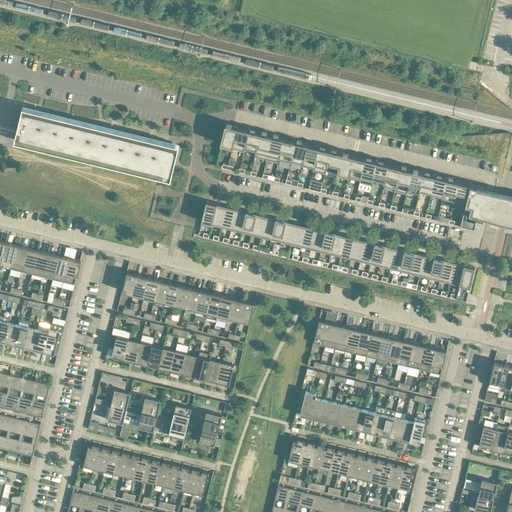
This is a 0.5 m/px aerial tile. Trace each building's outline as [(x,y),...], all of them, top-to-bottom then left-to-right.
[(166,173),(170,157),(172,147),(170,147),(171,143),(162,141),(161,144),(155,143),(156,139),(145,137),(144,140),(139,139),(139,135),(129,133),(128,136),(122,135),(123,131),(112,129),(111,132),(106,131),(106,127),(96,125),(95,128),(89,127),(90,123),(79,121),(78,124),(73,123),(73,119),(63,117),(62,120),(56,119),(57,115),(46,113),(45,116),(22,111),(16,136),(166,173)] [(237,127),(231,125),(232,123),(227,122),(227,124),(225,124),(221,143),(232,146),(232,149),(237,127)] [(232,149),(244,152),(244,149),(249,130),(237,127),(232,149)] [(249,130),(244,149),(256,152),(261,132),(255,131),(255,129),(251,128),(250,130),(249,130)] [(255,157),(267,159),(272,135),(266,134),(267,132),(262,131),(262,133),(261,132),(256,152),(255,157)] [(267,159),(278,162),(284,138),(278,137),(279,135),(274,134),(274,136),(272,135),(267,159)] [(279,160),(290,163),(296,141),(291,140),(284,138),(278,162),(279,162),(279,160)] [(302,166),(307,144),(301,142),(302,140),(297,139),(297,141),(296,141),(290,163),(291,163),(291,161),(302,163),(302,166)] [(302,166),(313,168),(319,147),(312,145),(307,144),(302,166)] [(313,168),(313,171),(325,174),(326,169),(331,150),(325,148),(325,146),(321,145),(320,147),(319,147),(313,168)] [(326,169),(338,172),(342,152),(336,151),(337,149),(332,148),(332,150),(331,150),(326,169)] [(354,155),(348,154),(348,152),(344,151),(343,153),(342,152),(338,172),(349,175),(348,177),(349,177),(354,155)] [(359,182),(360,182),(366,158),(360,157),(354,155),(349,177),(360,180),(359,182)] [(366,158),(360,180),(360,182),(372,185),(373,181),(373,180),(377,161),(371,159),(372,157),(367,156),(367,158),(366,158)] [(377,161),(373,180),(373,181),(384,183),(389,164),(383,162),(383,160),(379,159),(378,161),(377,161)] [(394,191),(395,191),(401,167),(389,164),(384,183),(384,186),(395,188),(394,191)] [(401,167),(395,189),(395,191),(407,194),(408,189),(407,189),(412,169),(406,168),(407,166),(402,165),(402,167),(401,167)] [(408,189),(419,192),(424,172),(418,171),(418,169),(414,168),(413,170),(412,169),(407,189),(408,189)] [(419,192),(431,195),(436,175),(430,174),(430,172),(426,171),(425,173),(424,172),(419,192)] [(431,195),(442,198),(447,178),(444,177),(441,177),(442,175),(437,173),(437,175),(436,175),(431,195)] [(459,181),(453,179),(453,177),(449,176),(448,178),(447,178),(442,198),(454,200),(453,203),(454,203),(459,181)] [(311,180),(309,189),(320,192),(321,188),(323,182),(311,180)] [(454,203),(465,206),(471,184),(459,181),(454,203)] [(478,215),(485,187),(478,186),(471,184),(465,206),(460,226),(475,229),(478,215)] [(511,193),(485,187),(478,215),(511,223),(511,193)] [(211,223),(216,203),(206,201),(202,221),(211,223)] [(211,223),(221,226),(226,206),(216,203),(211,223)] [(236,208),(226,206),(221,226),(231,228),(236,208)] [(241,231),(246,211),(236,208),(231,228),(241,231)] [(256,213),(246,211),(241,231),(251,233),(256,213)] [(266,216),(256,213),(251,233),(261,236),(266,216)] [(276,218),(266,216),(261,236),(271,238),(276,218)] [(286,220),(276,218),(271,238),(281,240),(286,220)] [(296,223),(286,220),(281,240),(291,243),(296,223)] [(306,225),(296,223),(291,243),(301,245),(306,225)] [(316,228),(306,225),(301,245),(311,248),(316,228)] [(326,230),(316,228),(311,248),(321,250),(326,230)] [(336,233),(326,230),(321,250),(331,253),(336,233)] [(341,234),(336,233),(331,253),(341,255),(346,235),(341,234)] [(356,237),(346,235),(341,255),(351,258),(356,237)] [(365,240),(356,237),(351,258),(361,260),(365,240)] [(375,242),(365,240),(361,260),(371,262),(375,242)] [(5,242),(0,263),(0,266),(10,268),(15,248),(16,244),(6,242),(5,242)] [(385,245),(375,242),(371,262),(380,265),(385,245)] [(10,268),(21,271),(27,247),(16,244),(15,248),(10,268)] [(395,247),(385,245),(380,265),(390,267),(395,247)] [(27,247),(21,271),(31,274),(36,253),(37,249),(27,247)] [(400,248),(395,247),(390,267),(400,270),(405,250),(400,248)] [(31,274),(42,276),(48,252),(37,249),(36,253),(31,274)] [(411,251),(405,250),(400,270),(410,272),(415,252),(411,251)] [(48,252),(42,276),(52,279),(57,258),(58,255),(48,252)] [(421,253),(415,252),(410,272),(420,275),(425,255),(421,253)] [(52,279),(63,281),(69,258),(69,257),(58,255),(57,258),(52,279)] [(435,257),(425,255),(420,275),(430,277),(435,257)] [(63,281),(61,287),(72,290),(74,284),(79,263),(80,260),(79,260),(74,258),(69,257),(69,258),(63,281)] [(440,258),(435,257),(430,277),(440,279),(445,259),(440,258)] [(450,282),(455,262),(445,259),(440,279),(450,282)] [(451,297),(450,297),(457,298),(465,264),(455,262),(450,282),(459,284),(457,294),(451,293),(451,297)] [(465,264),(457,298),(466,301),(475,267),(465,264)] [(122,291),(133,294),(138,274),(137,274),(129,272),(128,272),(127,271),(122,291)] [(133,294),(144,296),(149,277),(148,277),(139,274),(138,274),(133,294)] [(159,279),(158,279),(150,277),(149,277),(144,296),(154,299),(159,279)] [(159,279),(154,299),(155,299),(153,305),(163,307),(165,301),(165,302),(170,282),(169,282),(160,280),(159,279)] [(165,302),(175,304),(180,284),(179,284),(171,282),(170,282),(165,302)] [(191,287),(190,287),(181,285),(180,284),(175,304),(186,307),(191,287)] [(186,307),(197,309),(201,290),(200,289),(192,287),(191,287),(186,307)] [(197,309),(196,314),(206,317),(212,292),(211,292),(202,290),(201,290),(197,309)] [(216,319),(222,295),(213,292),(212,292),(206,317),(216,319)] [(233,297),(232,297),(228,296),(223,295),(222,295),(216,319),(227,322),(228,317),(233,297)] [(234,298),(233,297),(228,317),(239,320),(243,300),(242,300),(234,298)] [(244,300),(243,300),(239,320),(250,322),(250,320),(253,307),(255,303),(254,302),(253,302),(244,300)] [(0,330),(8,322),(9,318),(0,315),(0,330)] [(13,344),(22,347),(23,347),(28,327),(29,321),(19,318),(18,324),(13,344)] [(330,322),(331,321),(319,318),(319,322),(314,343),(325,345),(330,322)] [(341,324),(331,321),(330,322),(325,345),(335,348),(340,327),(341,324)] [(8,322),(13,344),(18,324),(8,322)] [(48,327),(42,352),(43,352),(46,353),(53,354),(54,347),(58,348),(64,325),(51,322),(50,328),(48,327)] [(351,327),(352,326),(341,324),(340,327),(335,348),(346,351),(351,327)] [(362,329),(352,326),(351,327),(346,351),(356,353),(361,332),(362,329)] [(37,329),(28,327),(23,347),(27,348),(32,349),(37,329)] [(47,331),(37,329),(32,349),(38,351),(42,352),(48,327),(47,331)] [(372,332),(372,331),(362,329),(361,332),(356,353),(367,356),(372,332)] [(383,334),(372,331),(372,332),(367,356),(377,358),(382,337),(383,334)] [(394,337),(383,334),(382,337),(377,358),(376,364),(387,366),(388,361),(394,337)] [(111,356),(124,359),(129,338),(117,336),(111,356)] [(404,339),(394,337),(388,361),(398,363),(403,342),(404,339)] [(135,362),(140,341),(129,338),(124,359),(135,362)] [(415,342),(404,339),(403,342),(398,363),(409,366),(415,342)] [(152,344),(140,341),(135,362),(147,365),(152,344)] [(425,344),(415,342),(409,366),(419,369),(424,348),(425,344)] [(159,368),(164,347),(152,344),(147,365),(159,368)] [(436,347),(425,344),(424,348),(419,369),(430,371),(436,347)] [(175,350),(164,347),(159,368),(170,371),(175,350)] [(447,350),(436,347),(430,371),(441,374),(447,350)] [(170,371),(182,373),(187,353),(175,350),(170,371)] [(200,351),(199,356),(194,376),(205,379),(210,358),(212,354),(200,351)] [(187,353),(182,373),(194,376),(199,356),(187,353)] [(210,358),(205,379),(217,382),(222,361),(210,358)] [(234,364),(222,361),(217,382),(229,385),(234,364)] [(505,364),(504,364),(499,362),(496,362),(495,361),(494,361),(488,386),(499,388),(500,384),(501,384),(505,364)] [(511,382),(511,365),(506,364),(505,364),(501,384),(511,386),(511,382)] [(0,406),(2,407),(5,393),(0,391),(0,385),(7,387),(10,371),(9,374),(0,372),(0,406)] [(5,393),(2,407),(14,410),(17,396),(9,394),(10,388),(19,390),(23,374),(22,377),(10,374),(11,371),(10,371),(7,387),(5,393)] [(17,396),(14,410),(26,413),(30,399),(21,397),(23,391),(31,393),(35,377),(34,380),(22,378),(23,374),(19,390),(17,396)] [(30,399),(26,413),(41,417),(45,402),(35,400),(37,394),(44,396),(43,396),(46,397),(49,384),(35,381),(36,377),(35,377),(31,393),(30,399)] [(127,405),(128,406),(131,392),(115,389),(112,402),(104,400),(103,405),(111,406),(111,407),(111,404),(127,408),(127,405)] [(310,417),(316,393),(310,391),(306,390),(300,415),(306,416),(310,417)] [(317,393),(316,393),(310,417),(311,417),(314,418),(320,420),(325,399),(316,397),(317,393)] [(157,415),(158,413),(161,400),(145,396),(142,409),(135,407),(134,412),(141,414),(142,411),(157,415)] [(326,421),(330,422),(335,402),(325,399),(320,420),(326,421)] [(345,404),(335,402),(330,422),(331,422),(334,423),(340,424),(345,404)] [(123,423),(126,410),(127,408),(111,404),(111,407),(111,406),(107,419),(123,423)] [(188,423),(188,420),(189,420),(192,407),(176,404),(173,417),(165,415),(164,419),(172,421),(172,419),(188,423)] [(349,427),(350,427),(355,407),(345,404),(340,424),(346,426),(349,427)] [(157,418),(157,417),(157,415),(142,411),(141,414),(134,412),(135,407),(128,406),(127,405),(127,408),(126,410),(123,423),(126,424),(129,424),(130,418),(139,421),(138,427),(154,431),(157,418)] [(365,409),(355,407),(350,427),(354,428),(360,429),(365,409)] [(369,432),(370,432),(375,411),(365,409),(360,429),(366,431),(369,432)] [(223,431),(227,416),(222,415),(207,411),(203,424),(196,422),(195,427),(202,429),(203,426),(218,430),(219,430),(223,432),(223,431)] [(385,414),(375,411),(370,432),(371,432),(374,433),(380,434),(385,414)] [(400,439),(405,419),(406,414),(396,411),(395,416),(390,437),(394,438),(400,439)] [(0,435),(0,448),(7,450),(6,454),(7,454),(10,438),(12,432),(15,417),(3,414),(0,425),(0,429),(8,431),(6,437),(0,435)] [(389,436),(390,437),(395,416),(385,414),(380,434),(386,436),(389,436)] [(10,438),(7,454),(8,450),(20,453),(19,457),(23,441),(24,435),(28,421),(15,417),(12,432),(20,434),(19,440),(10,438)] [(409,441),(410,441),(415,417),(414,421),(405,419),(400,439),(409,441)] [(426,420),(415,417),(410,441),(410,442),(414,442),(420,444),(426,420)] [(187,425),(188,423),(172,419),(172,421),(169,434),(184,438),(188,425),(187,425)] [(23,441),(19,457),(20,453),(31,456),(39,423),(28,421),(24,435),(33,437),(32,443),(23,441)] [(503,452),(508,431),(509,426),(497,423),(496,428),(491,449),(503,452)] [(479,446),(491,449),(496,428),(484,425),(479,446)] [(219,430),(218,430),(203,426),(202,429),(199,442),(215,446),(219,430)] [(511,432),(508,431),(503,452),(511,454),(511,432)] [(299,465),(305,440),(298,438),(297,441),(295,440),(294,440),(289,460),(299,462),(298,465),(299,465)] [(305,440),(299,465),(300,463),(309,465),(308,467),(315,442),(308,441),(307,444),(305,443),(305,440)] [(315,442),(308,467),(309,467),(309,465),(319,467),(318,470),(325,445),(318,443),(317,446),(315,445),(315,442)] [(93,470),(99,445),(93,444),(92,446),(90,446),(88,445),(83,465),(94,468),(93,470)] [(99,445),(93,470),(94,470),(94,468),(103,470),(103,472),(103,473),(109,448),(103,446),(102,449),(99,448),(100,445),(99,445)] [(325,445),(318,470),(319,470),(319,467),(328,470),(328,472),(334,447),(328,446),(327,448),(324,448),(325,445)] [(335,447),(334,447),(328,472),(329,472),(329,470),(338,472),(338,474),(344,450),(338,448),(337,451),(334,450),(335,447)] [(109,448),(103,473),(104,473),(104,470),(113,473),(113,475),(119,450),(113,449),(112,451),(109,451),(110,448),(109,448)] [(119,450),(113,475),(114,475),(114,473),(123,475),(123,477),(129,453),(123,451),(122,454),(119,453),(120,450),(119,450)] [(345,450),(344,450),(338,474),(339,475),(339,472),(348,474),(348,477),(354,452),(348,450),(347,453),(344,453),(345,450)] [(355,452),(354,452),(348,477),(349,477),(349,475),(358,477),(358,479),(364,454),(358,453),(357,456),(354,455),(355,452)] [(129,453),(123,477),(123,478),(124,475),(133,477),(133,480),(139,455),(133,453),(132,456),(129,456),(130,453),(129,453)] [(365,455),(364,454),(358,479),(359,479),(359,477),(368,479),(368,482),(374,457),(368,455),(367,458),(364,457),(365,455)] [(139,455),(133,480),(134,478),(143,480),(142,482),(143,482),(149,457),(142,456),(142,459),(139,458),(140,455),(139,455)] [(149,457),(143,482),(144,482),(144,480),(153,482),(153,485),(159,460),(153,458),(152,461),(149,460),(150,458),(149,457)] [(375,457),(374,457),(368,482),(369,482),(369,480),(378,482),(378,484),(384,459),(378,458),(377,461),(374,460),(375,457)] [(385,459),(384,459),(378,484),(379,482),(388,484),(388,487),(394,462),(388,460),(387,463),(384,462),(385,459)] [(159,460),(153,485),(154,483),(163,485),(163,487),(169,462),(163,461),(162,464),(159,463),(160,460),(159,460)] [(169,462),(163,487),(164,485),(173,487),(172,490),(173,490),(179,465),(172,463),(172,466),(169,465),(170,462),(169,462)] [(395,462),(394,462),(388,487),(389,484),(398,487),(397,489),(398,489),(404,464),(397,463),(397,465),(394,465),(395,462)] [(405,464),(404,464),(398,489),(399,487),(409,489),(414,467),(407,465),(407,468),(404,467),(405,464)] [(179,465),(173,490),(174,487),(183,490),(182,492),(183,492),(189,467),(182,466),(182,468),(179,468),(180,465),(179,465)] [(189,467),(183,492),(184,490),(193,492),(192,494),(193,494),(199,470),(192,468),(192,471),(189,470),(190,467),(189,467)] [(200,470),(199,470),(193,494),(193,495),(194,492),(204,495),(209,472),(202,470),(201,473),(199,473),(200,470)] [(502,470),(499,480),(506,482),(509,472),(502,470)] [(6,477),(0,475),(0,499),(8,501),(9,497),(1,495),(6,477)] [(479,491),(471,490),(470,494),(478,496),(478,494),(494,498),(495,495),(498,482),(482,478),(479,491)] [(287,511),(288,509),(290,503),(293,488),(279,485),(275,499),(285,502),(283,507),(276,506),(277,505),(274,505),(272,511),(287,511)] [(288,509),(287,511),(301,511),(303,506),(306,492),(293,488),(290,503),(298,505),(297,511),(288,509)] [(511,502),(511,488),(509,499),(502,497),(501,502),(508,504),(509,501),(511,502)] [(69,510),(68,511),(83,511),(85,508),(88,494),(74,490),(70,505),(80,507),(78,511),(75,511),(71,511),(69,510)] [(302,511),(301,511),(313,511),(315,509),(318,494),(306,492),(303,506),(311,508),(310,511),(302,511)] [(97,511),(101,497),(88,494),(85,508),(93,510),(92,511),(97,511)] [(327,511),(331,498),(318,494),(315,509),(323,511),(327,511)] [(486,511),(490,511),(493,500),(494,498),(478,494),(478,496),(474,509),(486,511)] [(11,496),(10,501),(19,503),(21,495),(11,496)] [(110,511),(113,500),(101,497),(97,511),(99,511),(110,511)] [(341,511),(344,501),(331,498),(327,511),(341,511)] [(123,511),(126,503),(113,500),(110,511),(123,511)] [(354,511),(356,504),(344,501),(341,511),(354,511)] [(12,503),(10,511),(16,511),(19,505),(12,503)] [(137,511),(139,506),(126,503),(123,511),(137,511)]
